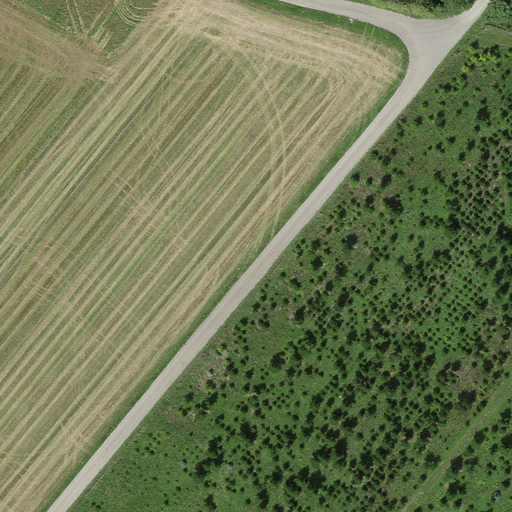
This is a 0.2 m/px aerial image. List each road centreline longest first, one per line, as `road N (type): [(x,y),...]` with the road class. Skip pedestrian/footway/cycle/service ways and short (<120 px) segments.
road 1 (track): [(66,511),(452,42)]
road 2 (track): [(452,42),(301,0)]
